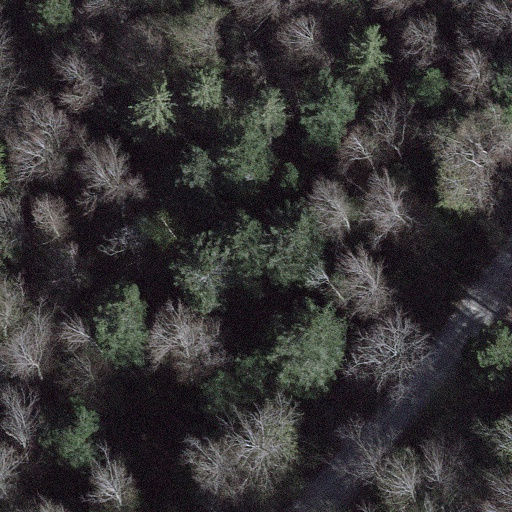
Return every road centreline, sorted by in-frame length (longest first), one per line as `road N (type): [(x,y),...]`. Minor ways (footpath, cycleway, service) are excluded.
road 1 (motorway): [(381,511),(483,0)]
road 2 (motorway): [(223,0),(132,511)]
road 3 (track): [(310,511),(511,268)]
